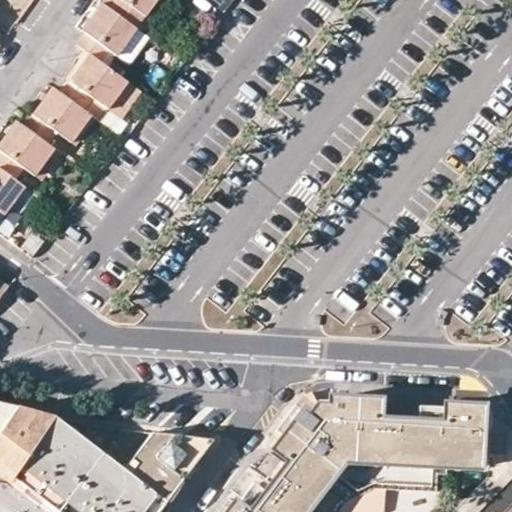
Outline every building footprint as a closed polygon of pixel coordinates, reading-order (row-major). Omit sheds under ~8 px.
[(153,0),(103,0),(101,3),(134,27),(153,0)] [(114,55),(134,27),(101,3),(81,31),(84,33),(76,44),(83,50),(98,61),(106,49),(114,55)] [(106,109),(126,82),(98,61),(83,50),(78,58),(83,61),(60,93),(86,112),(90,115),(98,121),(106,109)] [(114,115),(133,87),(126,82),(106,109),(114,115)] [(24,126),(48,144),(56,133),(70,142),(90,115),(86,112),(60,93),(52,88),(32,114),(24,126)] [(0,169),(13,179),(22,168),(33,175),(55,149),(48,144),(24,126),(15,121),(0,143),(0,169)] [(0,169),(0,187),(11,196),(19,184),(13,179),(0,169)] [(0,216),(15,199),(11,196),(0,187),(0,216)] [(23,205),(15,199),(0,216),(0,234),(2,236),(23,205)] [(317,406),(312,395),(304,398),(297,407),(304,413),(309,416),(317,406)] [(235,502),(227,511),(338,511),(340,511),(345,504),(373,490),(384,491),(435,494),(437,476),(445,477),(445,468),(478,469),(481,412),(481,409),(444,408),(444,409),(444,424),(417,423),(378,421),(379,401),(330,399),(329,407),(317,406),(309,416),(304,413),(297,407),(277,432),(285,438),(275,451),(290,462),(266,492),(251,511),(248,511),(237,504),(235,502)] [(0,401),(0,429),(16,406),(0,401)] [(53,418),(54,415),(16,406),(0,429),(0,474),(11,482),(13,479),(21,466),(34,447),(40,437),(53,418)] [(444,409),(418,408),(417,423),(444,424),(444,409)] [(21,466),(13,479),(56,511),(156,511),(164,503),(155,496),(121,469),(53,418),(40,437),(34,447),(21,466)] [(491,431),(489,451),(503,453),(506,433),(491,431)] [(140,446),(156,458),(175,436),(150,434),(140,446)] [(156,458),(179,476),(190,462),(193,465),(211,440),(175,436),(156,458)] [(140,446),(121,469),(155,496),(164,503),(182,479),(179,476),(156,458),(140,446)] [(280,461),(270,454),(258,469),(269,476),(280,461)] [(193,465),(190,462),(179,476),(182,479),(193,465)] [(0,484),(6,489),(11,482),(0,474),(0,484)] [(254,483),(237,504),(248,511),(251,511),(266,492),(254,483)] [(383,511),(384,491),(373,490),(345,504),(340,511),(341,511),(383,511)]
